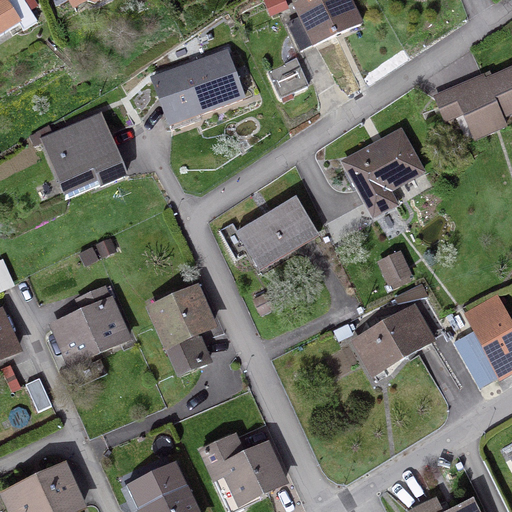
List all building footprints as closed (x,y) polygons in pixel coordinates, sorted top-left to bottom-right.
[(23,31),(36,23),(29,12),(16,19),(5,0),(0,0),(0,36),(19,25),(23,31)] [(360,25),(348,0),(306,0),(295,5),(302,19),(288,25),(301,52),(360,25)] [(183,69),(152,81),(171,131),(194,123),(193,118),(243,100),(227,54),(206,61),(209,69),(186,78),(183,69)] [(307,88),(295,61),(267,73),(280,100),(307,88)] [(504,129),(500,119),(511,114),(511,70),(452,97),(450,92),(435,99),(445,122),(470,111),(482,138),(504,129)] [(68,201),(124,177),(100,117),(43,141),(68,201)] [(373,219),(396,207),(388,192),(422,174),(400,134),(343,165),(373,219)] [(237,234),(256,267),(282,251),(286,257),(318,238),(295,199),(237,234)] [(399,255),(380,264),(390,285),(408,276),(399,255)] [(54,328),(70,366),(127,341),(103,290),(78,301),(84,315),(54,328)] [(195,293),(152,312),(179,375),(208,363),(196,336),(211,329),(195,293)] [(466,317),(487,357),(511,344),(511,335),(493,302),(466,317)] [(431,343),(413,311),(381,329),(380,327),(371,332),(372,334),(354,344),(373,376),(431,343)] [(0,359),(16,353),(0,316),(0,359)] [(39,380),(25,386),(38,413),(51,407),(39,380)] [(230,441),(202,454),(228,511),(238,511),(243,510),(241,505),(283,485),(266,449),(240,461),(230,441)] [(137,511),(141,510),(142,511),(194,511),(184,490),(187,488),(176,464),(126,488),(137,511)] [(6,497),(12,511),(76,511),(81,510),(63,470),(6,497)] [(478,511),(473,500),(449,511),(441,511),(436,502),(415,511),(478,511)]
